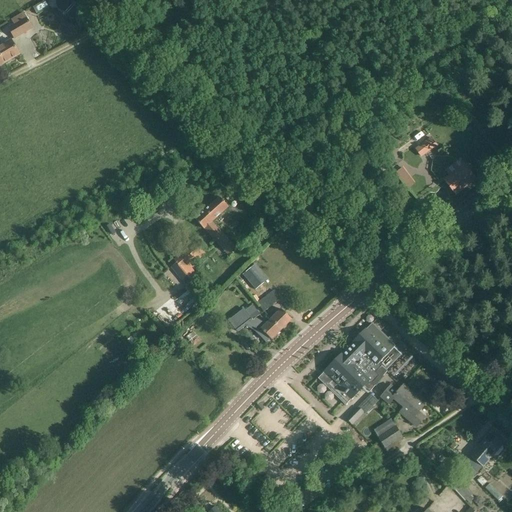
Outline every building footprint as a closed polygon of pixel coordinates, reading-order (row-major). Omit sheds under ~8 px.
[(26,18),(9,28),(15,39),(32,29),(26,18)] [(20,55),(11,41),(11,40),(0,46),(0,55),(5,64),(20,55)] [(414,150),(421,158),(437,146),(431,137),(414,150)] [(463,165),(444,180),(455,195),(475,180),(463,165)] [(407,189),(414,183),(403,169),(396,174),(407,189)] [(229,257),(237,251),(211,222),(228,207),(219,197),(194,220),(204,230),(215,241),(229,257)] [(191,268),(200,261),(199,260),(209,252),(199,240),(174,260),(180,267),(174,272),(186,287),(198,277),(191,268)] [(255,265),(243,275),(255,290),(268,280),(255,265)] [(273,291),(257,304),(264,312),(280,299),(273,291)] [(255,318),(260,315),(255,308),(252,310),(249,307),(231,321),(230,320),(229,321),(238,332),(245,326),(255,318)] [(271,320),(282,330),(292,320),(286,314),(284,312),(281,309),(271,320)] [(265,342),(266,343),(270,339),(271,340),(282,330),(271,320),(265,325),(261,321),(255,318),(245,326),(250,328),(255,330),(259,333),(263,337),(266,342),(265,342)] [(395,346),(394,347),(384,337),(371,325),(372,324),(353,342),(354,343),(350,347),(349,346),(347,348),(345,350),(346,350),(342,355),(342,354),(318,379),(345,405),(364,386),(370,392),(375,386),(376,387),(384,377),(383,376),(387,371),(401,355),(393,348),(395,346)] [(193,332),(186,337),(191,344),(198,338),(193,332)] [(400,413),(416,427),(424,418),(418,412),(426,403),(421,398),(420,399),(404,386),(399,392),(391,386),(381,398),(389,404),(393,399),(404,408),(400,413)] [(371,394),(358,407),(359,407),(365,414),(378,401),(371,394)] [(359,407),(346,420),(354,428),(366,415),(365,414),(359,407)] [(379,427),(373,431),(377,438),(384,448),(392,443),(402,437),(394,426),(383,434),(379,427)] [(498,456),(503,450),(503,447),(501,446),(503,444),(490,433),(470,456),(471,457),(466,463),(470,467),(466,472),(473,477),(483,466),(483,467),(494,455),(495,456),(498,456)] [(486,491),(500,500),(503,495),(490,486),(486,491)]
